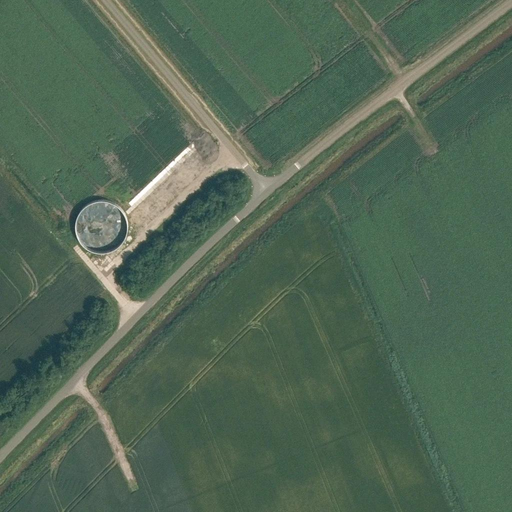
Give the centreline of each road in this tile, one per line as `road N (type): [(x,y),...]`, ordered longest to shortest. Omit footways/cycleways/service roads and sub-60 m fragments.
road 1 (unclassified): [(0,457),(267,191)]
road 2 (unclassified): [(267,191),(511,1)]
road 3 (unclassified): [(267,191),(104,0)]
